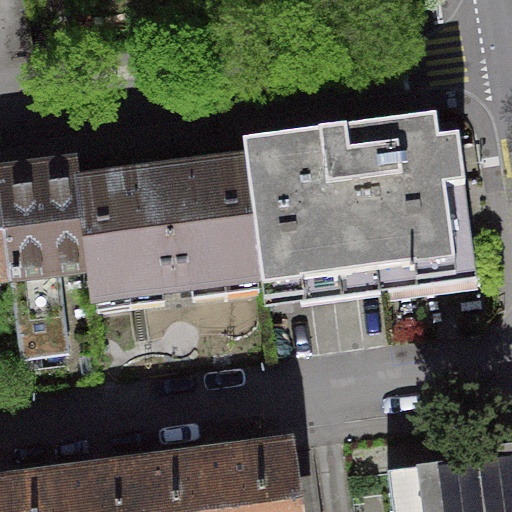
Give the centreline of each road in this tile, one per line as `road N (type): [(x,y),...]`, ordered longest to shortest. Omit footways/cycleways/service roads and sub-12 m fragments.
road 1 (residential): [(0,433),(511,364)]
road 2 (residential): [(0,118),(504,51)]
